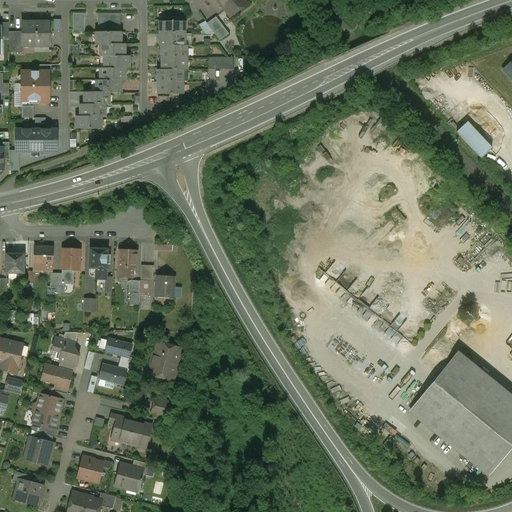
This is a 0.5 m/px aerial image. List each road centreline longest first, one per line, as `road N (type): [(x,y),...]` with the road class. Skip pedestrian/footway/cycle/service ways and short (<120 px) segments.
road 1 (secondary): [(182,148),(511,0)]
road 2 (trunk): [(338,453),(203,229)]
road 3 (secondary): [(5,204),(154,159)]
road 4 (residential): [(145,127),(141,0)]
